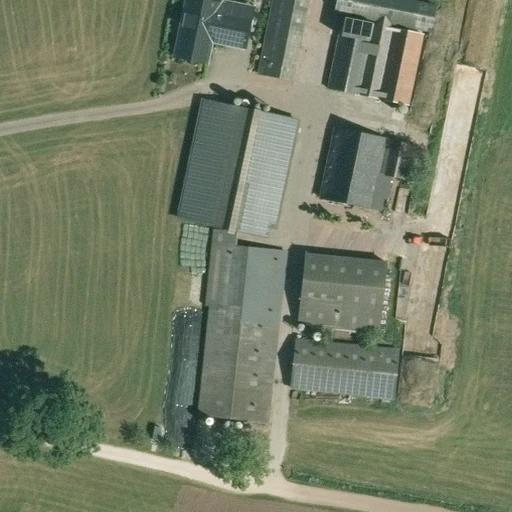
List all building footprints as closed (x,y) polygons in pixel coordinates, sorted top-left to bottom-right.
[(218,12),(219,6),(192,0),(186,0),(175,57),(207,63),(211,42),(244,49),(250,19),(218,12)] [(273,0),(258,75),(292,82),(309,0),(273,0)] [(436,6),(406,0),(337,0),(334,14),(431,33),(436,6)] [(424,35),(342,19),(338,37),(327,89),(410,106),(424,35)] [(291,121),(235,109),(213,104),(188,222),(212,227),(234,232),(266,238),(291,121)] [(387,139),(335,129),(319,199),(372,211),(387,139)] [(412,144),(388,140),(380,175),(404,179),(412,144)] [(197,416),(266,424),(277,319),(279,319),(286,253),(234,246),(234,232),(212,227),(204,305),(210,306),(197,416)] [(296,341),(290,389),(392,400),(397,352),(296,341)]
